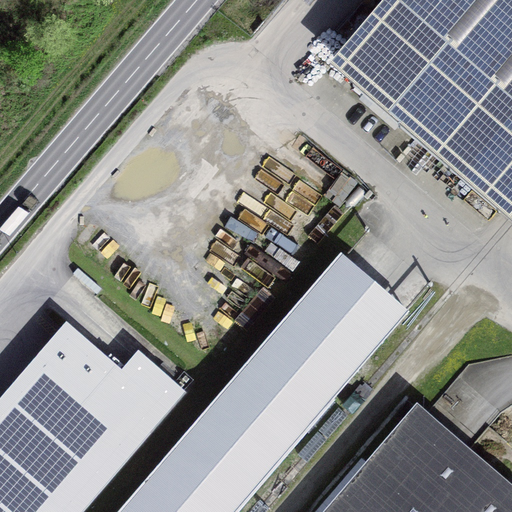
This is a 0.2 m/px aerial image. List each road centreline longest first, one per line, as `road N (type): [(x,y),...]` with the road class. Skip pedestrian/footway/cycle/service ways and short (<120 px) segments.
road 1 (primary): [(0,226),(196,0)]
road 2 (track): [(0,152),(133,0)]
